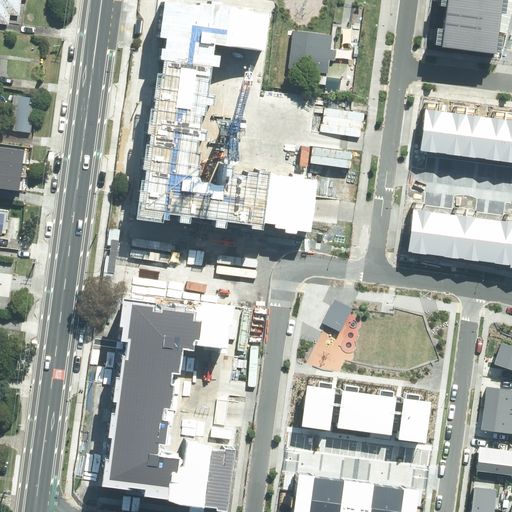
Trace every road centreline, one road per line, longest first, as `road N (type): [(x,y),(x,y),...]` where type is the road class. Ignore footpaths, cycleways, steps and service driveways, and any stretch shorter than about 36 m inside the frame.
road 1 (secondary): [(101,0),(33,511)]
road 2 (residential): [(254,511),(288,274),(301,265),(373,273)]
road 3 (residential): [(478,287),(445,511)]
road 4 (residential): [(400,68),(373,273)]
